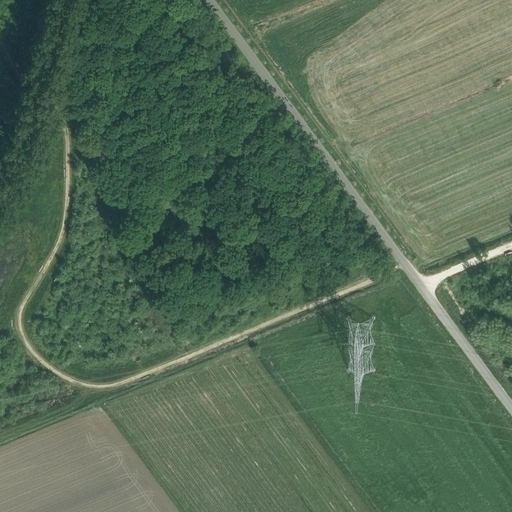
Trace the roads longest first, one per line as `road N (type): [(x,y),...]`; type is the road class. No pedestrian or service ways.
road 1 (unclassified): [(511,411),(210,0)]
road 2 (track): [(0,165),(47,88),(64,0)]
